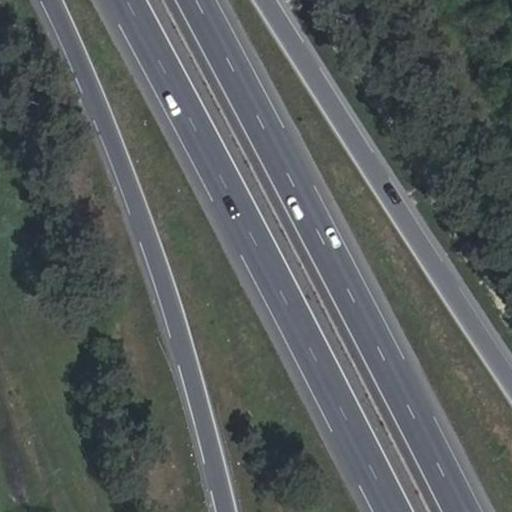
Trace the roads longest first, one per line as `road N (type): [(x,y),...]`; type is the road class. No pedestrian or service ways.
road 1 (motorway): [(463,511),(194,0)]
road 2 (motorway): [(125,0),(392,511)]
road 3 (motorway): [(58,0),(124,143),(202,363),(232,511)]
road 4 (motorway): [(511,370),(267,0)]
